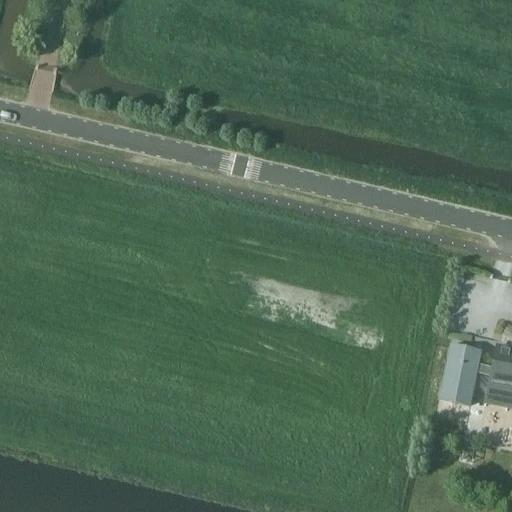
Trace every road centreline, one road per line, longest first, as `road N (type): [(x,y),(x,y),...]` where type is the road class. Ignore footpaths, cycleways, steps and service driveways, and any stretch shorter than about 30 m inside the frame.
road 1 (tertiary): [(511,230),(0,111)]
road 2 (track): [(60,0),(34,119)]
